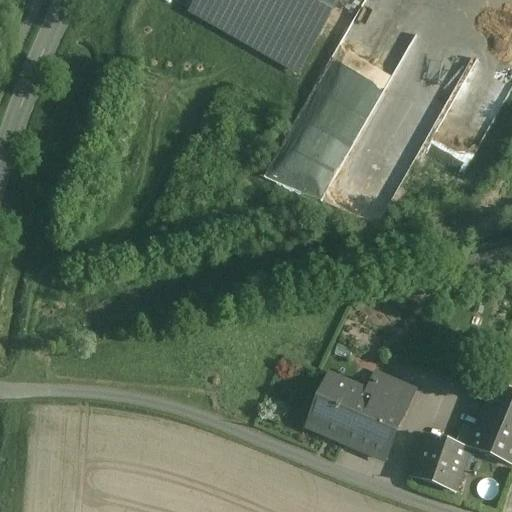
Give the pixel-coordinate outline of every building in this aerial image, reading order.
[(338,2),(335,0),(199,0),(192,12),(298,72),(338,2)] [(441,133),(475,63),(423,38),(413,57),(390,45),(387,59),(368,49),(347,45),(316,109),(319,111),(343,115),(334,132),(325,128),(322,135),(306,132),(297,149),(309,155),(311,151),(322,156),(323,153),(346,158),(326,148),(363,155),(410,178),(422,152),(414,148),(424,130),(441,133)] [(353,351),(338,345),(333,356),(348,362),(353,351)] [(484,374),(474,396),(487,401),(496,378),(484,374)] [(376,375),(368,393),(405,410),(413,392),(376,375)] [(305,428),(344,445),(368,393),(327,377),(305,428)] [(470,448),(511,466),(511,395),(495,388),(470,448)] [(382,461),(405,410),(368,393),(344,445),(382,461)] [(427,440),(413,479),(455,491),(466,451),(427,440)]
